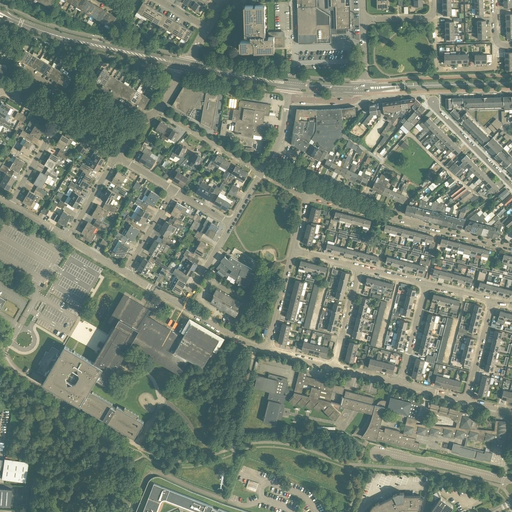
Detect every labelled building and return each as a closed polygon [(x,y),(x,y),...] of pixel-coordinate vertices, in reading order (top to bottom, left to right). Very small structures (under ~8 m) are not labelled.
[(80,0),(76,6),(81,9),(86,0),(80,0)] [(86,0),(81,9),(86,12),(92,2),(87,0),(86,0)] [(195,2),(191,8),(199,13),(203,7),(202,6),(204,3),(197,0),(184,0),(183,3),(187,6),(191,0),(192,1),(193,0),(195,2)] [(316,7),(315,0),(297,0),(297,3),(298,3),(298,8),(298,17),(330,16),(316,7)] [(86,12),(91,15),(97,5),(92,2),(86,12)] [(143,15),(148,5),(143,2),(137,12),(143,15)] [(91,15),(96,18),(102,8),(97,5),(91,15)] [(143,15),(148,18),(153,8),(148,5),(143,15)] [(251,38),(249,38),(249,40),(241,41),(241,51),(254,51),(274,50),(274,48),(284,47),(284,37),(279,37),(278,33),(282,33),(268,33),(269,35),(264,35),(263,5),(245,6),(246,36),(251,36),(251,38)] [(349,6),(345,6),(331,7),(336,7),(336,16),(350,15),(350,6),(349,6)] [(96,18),(101,21),(107,11),(102,8),(96,18)] [(153,8),(148,18),(152,21),(158,11),(153,8)] [(472,9),(472,11),(472,14),(476,14),(476,18),(484,18),(484,8),(475,9),(472,9)] [(101,21),(106,24),(112,14),(107,11),(101,21)] [(157,24),(163,14),(158,11),(152,21),(157,24)] [(112,14),(106,24),(111,27),(117,17),(112,14)] [(162,26),(168,17),(163,14),(157,24),(162,26)] [(330,16),(298,17),(298,35),(298,44),(326,43),(331,43),(330,16)] [(162,26),(167,29),(173,20),(168,17),(162,26)] [(167,29),(172,32),(178,22),(173,20),(167,29)] [(350,20),(336,20),(336,29),(346,29),(351,29),(350,24),(350,20)] [(172,32),(177,35),(183,25),(178,22),(172,32)] [(177,35),(182,38),(188,28),(183,25),(177,35)] [(193,31),(188,28),(182,38),(187,41),(193,31)] [(18,59),(23,62),(28,52),(24,50),(18,59)] [(23,62),(26,64),(32,55),(28,52),(23,62)] [(26,64),(30,66),(36,57),(32,55),(26,64)] [(30,66),(34,69),(40,59),(36,57),(30,66)] [(34,69),(38,71),(44,61),(40,59),(34,69)] [(38,71),(42,73),(48,64),(44,61),(38,71)] [(112,64),(107,63),(106,63),(103,64),(102,64),(99,70),(101,72),(102,70),(103,70),(105,67),(104,67),(105,66),(106,67),(107,67),(108,68),(109,67),(110,68),(110,67),(112,64)] [(42,73),(46,75),(51,66),(48,64),(42,73)] [(46,75),(50,78),(55,68),(51,66),(46,75)] [(50,78),(54,80),(59,70),(55,68),(50,78)] [(58,82),(63,73),(59,70),(54,80),(58,82)] [(101,82),(106,73),(102,70),(101,72),(99,70),(96,75),(98,77),(97,80),(101,82)] [(61,84),(67,75),(63,73),(58,82),(61,84)] [(111,76),(106,73),(101,82),(105,85),(111,76)] [(71,77),(67,75),(61,84),(66,87),(71,77)] [(110,87),(115,78),(111,76),(105,85),(110,87)] [(110,87),(114,90),(119,81),(115,78),(110,87)] [(119,81),(114,90),(118,93),(124,83),(119,81)] [(124,83),(118,93),(123,95),(128,86),(124,83)] [(128,86),(123,95),(127,98),(133,88),(128,86)] [(183,89),(183,88),(172,106),(189,116),(195,106),(196,107),(196,108),(203,109),(201,123),(212,130),(219,93),(206,91),(206,94),(203,93),(204,90),(188,87),(184,86),(183,89)] [(133,88),(127,98),(131,100),(137,91),(133,88)] [(137,91),(131,100),(136,103),(141,94),(137,91)] [(141,94),(136,103),(140,105),(146,96),(141,94)] [(146,96),(140,105),(144,108),(150,99),(146,96)] [(504,109),(504,97),(487,98),(481,98),(464,99),(464,108),(504,107),(504,109)] [(446,99),(446,108),(457,119),(462,114),(459,111),(457,113),(453,108),(453,103),(458,103),(458,106),(463,106),(462,99),(462,98),(446,99)] [(408,108),(407,108),(407,110),(407,111),(408,112),(412,107),(412,106),(417,101),(415,99),(407,100),(408,108)] [(270,105),(240,100),(239,110),(234,109),(232,120),(236,121),(234,132),(241,133),(241,135),(253,137),(254,135),(263,136),(265,124),(263,123),(264,114),(270,115),(270,112),(269,112),(270,105)] [(401,113),(402,111),(401,101),(392,102),(394,122),(401,113)] [(408,112),(409,113),(411,115),(421,104),(417,101),(412,106),(412,107),(408,112)] [(394,122),(392,102),(382,103),(384,115),(388,118),(386,120),(390,122),(381,134),(384,136),(386,133),(390,128),(392,125),(394,122)] [(1,103),(0,105),(0,109),(7,114),(10,108),(1,103)] [(380,110),(377,110),(376,104),(369,105),(370,114),(363,123),(366,125),(373,117),(373,115),(377,114),(377,116),(381,115),(380,110)] [(409,131),(411,129),(418,121),(415,118),(418,114),(419,115),(425,108),(421,104),(411,115),(408,119),(403,124),(402,125),(409,131)] [(341,109),(342,117),(356,115),(355,107),(341,109)] [(4,119),(7,114),(0,109),(0,120),(9,126),(10,123),(5,120),(4,119)] [(317,110),(297,109),(295,119),(316,122),(317,110)] [(329,153),(341,136),(344,132),(342,117),(341,109),(317,110),(316,122),(316,131),(313,137),(311,139),(314,142),(315,143),(319,146),(320,147),(323,149),(328,152),(329,153)] [(23,116),(17,112),(14,118),(20,121),(23,116)] [(490,138),(465,114),(458,120),(462,124),(483,145),(490,138)] [(422,132),(433,122),(429,118),(424,122),(423,121),(419,125),(423,129),(421,131),(422,133),(422,132)] [(316,122),(295,119),(293,133),(313,137),(316,131),(316,122)] [(501,126),(502,125),(496,119),(491,124),(497,130),(501,126)] [(0,125),(1,126),(2,125),(7,129),(9,126),(0,120),(0,125)] [(30,127),(33,129),(41,134),(44,128),(33,122),(30,126),(30,127)] [(161,137),(162,138),(161,140),(163,141),(164,139),(167,134),(164,132),(168,126),(160,122),(156,130),(159,132),(160,131),(163,133),(161,137)] [(432,131),(437,126),(433,122),(422,132),(424,134),(426,132),(427,133),(430,129),(432,131)] [(490,124),(488,127),(494,133),(496,131),(490,124)] [(431,137),(429,139),(430,141),(441,130),(437,126),(432,131),(434,132),(430,136),(431,137)] [(38,139),(41,134),(33,129),(30,134),(28,133),(28,134),(22,130),(21,133),(31,139),(33,136),(38,139)] [(170,135),(167,134),(164,139),(168,141),(169,138),(176,141),(180,134),(173,130),(170,135)] [(439,137),(440,139),(445,134),(441,130),(430,141),(433,143),(439,137)] [(24,140),(26,140),(23,146),(31,151),(34,145),(29,142),(31,139),(21,133),(19,135),(25,139),(24,140)] [(311,139),(313,137),(293,133),(291,144),(304,152),(307,147),(311,139)] [(389,136),(386,133),(384,136),(378,144),(381,146),(387,138),(389,136)] [(440,139),(434,145),(438,149),(449,138),(445,134),(440,139)] [(72,141),(69,139),(69,138),(69,139),(66,137),(65,137),(62,135),(58,140),(69,146),(72,141)] [(484,146),(488,150),(496,141),(493,137),(484,146)] [(449,138),(438,149),(442,152),(444,150),(443,149),(446,145),(448,147),(453,142),(449,138)] [(311,139),(307,147),(304,152),(305,152),(307,153),(307,154),(308,154),(313,157),(314,157),(323,162),(327,152),(323,149),(320,147),(319,146),(318,147),(313,144),(314,142),(311,139)] [(55,146),(60,149),(58,153),(67,158),(69,156),(66,154),(67,153),(66,152),(69,147),(69,146),(58,140),(55,146)] [(500,145),(496,141),(488,150),(491,153),(500,145)] [(446,157),(457,146),(453,142),(448,147),(450,149),(446,152),(447,153),(445,155),(446,157)] [(145,164),(150,157),(152,152),(146,148),(146,147),(143,145),(139,151),(144,153),(140,161),(145,164)] [(503,148),(500,145),(491,153),(495,156),(494,157),(495,157),(503,148)] [(28,156),(31,151),(23,146),(20,151),(18,150),(18,151),(12,147),(11,150),(21,156),(23,153),(28,156)] [(168,156),(170,157),(174,159),(175,156),(180,159),(177,163),(180,165),(184,160),(187,155),(183,153),(186,149),(180,146),(178,149),(177,149),(175,154),(170,152),(168,156)] [(451,157),(455,154),(456,155),(461,150),(457,146),(446,157),(448,158),(450,156),(451,157)] [(507,152),(503,148),(495,157),(498,160),(507,152)] [(329,169),(336,155),(334,154),(333,156),(327,153),(328,152),(323,149),(327,152),(323,162),(325,163),(324,166),(329,169)] [(14,156),(16,157),(13,163),(21,168),(24,162),(19,159),(21,156),(11,150),(9,152),(15,156),(14,156)] [(90,159),(100,165),(104,159),(98,156),(99,154),(94,151),(90,159)] [(510,155),(507,152),(498,160),(502,164),(510,155)] [(58,153),(56,156),(51,153),(48,159),(55,163),(59,166),(61,163),(60,163),(62,158),(66,161),(67,158),(58,153)] [(196,167),(198,164),(199,164),(200,162),(200,161),(199,160),(201,157),(201,155),(199,154),(198,155),(196,154),(194,158),(192,157),(190,160),(187,158),(180,165),(188,170),(190,166),(195,168),(196,167)] [(220,166),(224,159),(218,155),(214,162),(220,166)] [(334,171),(337,165),(340,160),(337,159),(338,156),(336,155),(329,169),(334,171)] [(345,176),(348,170),(345,169),(349,161),(349,162),(351,157),(348,155),(346,160),(340,174),(345,176)] [(448,169),(455,175),(462,168),(470,159),(466,155),(461,160),(463,162),(458,167),(455,163),(448,169)] [(511,160),(511,156),(510,155),(502,164),(505,167),(511,160)] [(150,157),(145,164),(151,168),(156,160),(150,157)] [(44,165),(49,168),(47,171),(57,177),(58,174),(53,171),(53,170),(52,169),(55,163),(48,159),(44,165)] [(97,171),(100,165),(90,159),(87,164),(85,165),(82,163),(80,166),(90,171),(92,168),(97,171)] [(230,163),(224,159),(220,166),(227,169),(230,163)] [(340,166),(337,165),(334,171),(340,174),(346,160),(343,159),(340,166)] [(474,163),(470,159),(462,168),(464,170),(468,167),(469,168),(474,163)] [(452,160),(445,166),(447,168),(454,162),(452,160)] [(0,166),(1,167),(12,173),(13,170),(18,173),(21,168),(13,163),(10,168),(8,167),(8,168),(0,163),(0,166)] [(353,163),(350,171),(348,170),(345,176),(350,179),(353,172),(355,168),(356,165),(353,163)] [(474,163),(469,168),(471,170),(467,174),(468,175),(466,177),(467,178),(470,176),(473,172),(478,168),(474,163)] [(83,171),(79,177),(90,184),(93,178),(88,175),(90,171),(80,166),(79,168),(83,171)] [(236,180),(236,179),(242,170),(236,166),(232,173),(231,174),(228,172),(225,177),(225,178),(228,180),(230,176),(236,180)] [(0,169),(6,174),(3,180),(11,185),(15,179),(10,176),(12,173),(1,167),(0,168),(0,169)] [(177,168),(173,173),(176,175),(173,180),(178,183),(183,175),(178,172),(179,170),(177,168)] [(364,168),(361,176),(358,175),(355,181),(360,183),(365,173),(367,170),(364,168)] [(473,172),(477,177),(482,172),(478,168),(473,172)] [(242,170),(236,179),(243,183),(248,173),(242,170)] [(54,181),(55,179),(57,177),(47,171),(45,175),(40,172),(36,178),(44,182),(49,185),(52,180),(54,181)] [(118,172),(114,177),(123,182),(126,177),(118,172)] [(355,181),(358,175),(353,172),(350,179),(355,181)] [(475,181),(469,187),(473,189),(475,187),(478,184),(486,176),(482,172),(477,177),(479,178),(475,182),(475,181)] [(365,173),(360,183),(366,186),(370,176),(365,173)] [(380,176),(379,179),(377,183),(375,183),(372,189),(377,191),(384,176),(381,174),(380,176)] [(183,175),(178,183),(183,186),(186,181),(189,182),(192,177),(189,175),(188,178),(183,175)] [(382,194),(385,187),(388,181),(385,180),(386,176),(384,176),(377,191),(382,194)] [(486,176),(478,184),(480,187),(484,183),(485,185),(490,180),(486,176)] [(0,185),(8,190),(11,185),(3,180),(0,177),(0,185)] [(81,191),(83,188),(86,189),(90,184),(79,177),(75,184),(77,185),(75,188),(81,191)] [(116,185),(115,188),(125,195),(127,192),(121,189),(121,188),(120,187),(123,182),(114,177),(111,182),(116,185)] [(202,196),(206,189),(208,186),(202,182),(204,179),(201,177),(198,183),(200,185),(196,193),(202,196)] [(41,188),(44,182),(36,178),(33,183),(41,188)] [(422,187),(424,188),(432,182),(428,178),(425,181),(422,187)] [(437,180),(429,188),(432,191),(440,184),(437,180)] [(487,191),(489,189),(494,184),(490,180),(485,185),(483,187),(487,191)] [(452,197),(465,187),(462,184),(449,194),(452,197)] [(499,188),(494,184),(489,189),(494,193),(499,188)] [(208,200),(213,192),(215,189),(211,187),(208,191),(206,189),(202,196),(208,200)] [(385,187),(382,194),(388,196),(391,190),(385,187)] [(406,197),(405,197),(407,193),(404,192),(406,188),(404,187),(401,194),(401,195),(398,201),(403,203),(406,197)] [(452,197),(452,198),(454,201),(460,196),(468,190),(465,187),(452,197)] [(116,201),(119,195),(124,197),(125,195),(115,188),(113,188),(112,191),(108,188),(105,194),(113,199),(116,201)] [(237,192),(231,188),(228,193),(234,196),(237,192)] [(394,188),(393,191),(391,190),(388,196),(393,199),(397,190),(397,189),(394,188)] [(508,191),(506,189),(498,196),(500,198),(508,191)] [(36,190),(33,194),(29,191),(25,196),(36,203),(38,204),(42,197),(44,198),(45,196),(40,192),(36,190)] [(145,195),(148,197),(157,202),(160,196),(148,190),(145,195)] [(401,195),(401,194),(398,193),(399,191),(397,190),(393,199),(398,201),(401,195)] [(468,190),(460,196),(462,199),(470,193),(468,190)] [(69,197),(71,198),(79,202),(82,197),(72,191),(69,197)] [(508,191),(500,198),(502,201),(510,194),(508,191)] [(463,204),(473,196),(471,193),(470,193),(462,199),(460,201),(461,202),(462,202),(463,204)] [(113,199),(105,194),(101,199),(110,204),(113,199)] [(438,195),(434,198),(430,202),(429,206),(428,211),(426,210),(423,219),(428,220),(433,203),(438,199),(440,197),(438,195)] [(22,202),(33,208),(36,203),(25,196),(22,202)] [(157,202),(148,197),(145,202),(143,201),(143,202),(138,198),(136,201),(147,207),(149,204),(153,207),(157,202)] [(214,203),(220,207),(224,200),(218,197),(214,203)] [(75,208),(79,202),(71,198),(68,204),(75,208)] [(423,219),(426,210),(428,203),(426,202),(429,200),(428,198),(424,201),(423,201),(418,218),(423,219)] [(433,203),(428,220),(432,221),(437,204),(439,202),(440,202),(438,199),(433,203)] [(230,204),(224,200),(220,207),(226,211),(230,204)] [(409,206),(407,205),(404,214),(409,215),(412,206),(413,203),(414,204),(415,201),(412,200),(411,202),(410,202),(409,206)] [(418,218),(423,201),(420,200),(418,208),(417,208),(416,208),(414,217),(418,218)] [(134,211),(138,214),(147,219),(150,213),(145,210),(147,207),(136,201),(135,203),(138,205),(134,211)] [(442,205),(443,204),(439,202),(437,204),(432,221),(437,223),(442,205)] [(174,208),(181,213),(195,221),(198,215),(196,214),(194,217),(186,212),(188,209),(177,203),(174,208)] [(437,223),(442,224),(445,211),(446,206),(443,204),(442,205),(437,223)] [(95,211),(103,216),(107,211),(98,205),(95,211)] [(416,205),(415,207),(412,206),(409,215),(414,217),(416,208),(417,208),(417,205),(416,205)] [(446,225),(451,226),(454,214),(455,210),(454,208),(454,207),(454,206),(451,208),(450,210),(446,225)] [(466,220),(463,219),(465,213),(466,210),(467,210),(469,209),(467,206),(461,209),(461,211),(456,227),(461,229),(466,220)] [(312,207),(310,214),(319,216),(321,210),(312,207)] [(181,213),(174,208),(171,214),(178,218),(181,213)] [(442,224),(446,225),(450,210),(449,212),(445,211),(442,224)] [(60,217),(67,221),(71,216),(63,211),(60,217)] [(103,216),(95,211),(91,216),(100,221),(103,216)] [(457,214),(454,214),(451,226),(456,227),(461,211),(458,211),(457,214)] [(479,216),(477,213),(476,213),(468,219),(468,220),(466,220),(461,229),(470,231),(473,222),(479,216)] [(144,224),(147,219),(138,214),(135,219),(144,224)] [(319,216),(310,214),(309,220),(317,222),(319,216)] [(470,231),(475,232),(479,223),(486,217),(483,214),(479,216),(473,222),(470,231)] [(487,215),(486,217),(479,223),(475,232),(481,234),(484,225),(491,219),(487,215)] [(64,227),(67,221),(60,217),(57,222),(64,227)] [(130,224),(132,221),(126,218),(124,217),(123,219),(125,220),(129,223),(125,229),(137,236),(140,230),(132,226),(132,225),(130,224)] [(503,227),(502,226),(505,223),(508,227),(511,223),(511,217),(509,220),(507,217),(501,223),(495,228),(492,236),(497,238),(500,231),(502,232),(503,227)] [(170,219),(168,222),(166,221),(163,227),(170,232),(174,234),(178,228),(174,226),(174,225),(181,229),(183,226),(176,222),(170,219)] [(176,222),(183,226),(188,230),(190,227),(184,224),(177,219),(176,222)] [(365,219),(364,226),(363,226),(363,229),(369,230),(369,227),(370,227),(371,221),(365,219)] [(481,234),(486,235),(490,226),(495,221),(493,219),(492,220),(491,219),(484,225),(481,234)] [(490,226),(486,235),(492,236),(495,228),(501,223),(499,220),(494,224),(495,225),(493,227),(490,226)] [(85,228),(93,233),(96,228),(98,228),(104,231),(105,228),(100,225),(95,222),(93,225),(88,222),(85,228)] [(209,222),(206,227),(216,233),(219,227),(216,226),(214,224),(209,222)] [(308,224),(306,231),(315,233),(317,224),(311,223),(311,225),(308,224)] [(213,239),(216,233),(206,227),(204,226),(200,232),(197,231),(196,234),(201,237),(204,233),(213,239)] [(171,238),(168,236),(170,232),(163,227),(160,233),(165,236),(162,239),(172,245),(173,242),(170,240),(171,238)] [(96,235),(93,233),(85,228),(81,233),(84,235),(83,238),(91,243),(96,235)] [(137,236),(125,229),(121,235),(118,232),(116,235),(122,238),(126,241),(128,238),(134,241),(137,236)] [(315,233),(306,231),(304,237),(313,239),(315,233)] [(197,240),(200,242),(197,247),(205,252),(208,246),(202,242),(202,241),(200,239),(201,237),(196,234),(194,236),(198,238),(197,240)] [(427,235),(426,242),(430,243),(429,249),(428,252),(425,251),(424,254),(431,256),(434,244),(432,243),(433,237),(427,235)] [(312,245),(312,242),(315,243),(316,242),(316,241),(315,240),(313,239),(304,237),(303,243),(312,245)] [(155,240),(152,246),(159,250),(163,252),(167,245),(170,247),(172,245),(162,239),(160,243),(155,240)] [(448,240),(446,247),(445,250),(451,251),(454,242),(448,240)] [(118,247),(127,253),(130,247),(121,242),(118,247)] [(460,243),(454,242),(451,251),(451,252),(457,253),(458,250),(460,243)] [(326,251),(332,252),(334,246),(327,244),(326,251)] [(466,245),(464,251),(463,254),(469,255),(470,253),(472,246),(466,245)] [(159,250),(152,246),(149,251),(156,256),(159,250)] [(205,252),(197,247),(195,246),(191,253),(186,250),(185,252),(196,259),(197,260),(199,256),(202,257),(205,252)] [(332,252),(338,254),(340,247),(334,246),(332,252)] [(120,260),(122,257),(124,258),(127,253),(118,247),(115,253),(113,252),(111,255),(120,260)] [(338,254),(345,256),(347,249),(340,247),(338,254)] [(477,248),(476,254),(475,257),(481,259),(482,256),(483,249),(477,248)] [(345,256),(351,257),(353,251),(347,249),(345,256)] [(351,257),(358,259),(360,252),(353,251),(351,257)] [(180,262),(183,264),(194,270),(197,265),(194,263),(196,259),(185,252),(183,255),(184,256),(180,262)] [(358,259),(364,260),(366,254),(360,252),(358,259)] [(364,260),(371,262),(373,256),(366,254),(364,260)] [(504,254),(502,261),(501,264),(507,266),(508,262),(510,256),(504,254)] [(251,270),(253,271),(253,270),(252,270),(252,269),(248,266),(239,262),(235,259),(229,256),(227,258),(225,256),(221,261),(222,262),(216,269),(219,271),(217,272),(223,277),(225,275),(227,277),(230,274),(233,275),(233,276),(233,277),(234,277),(235,277),(238,278),(236,283),(239,284),(238,286),(245,288),(246,286),(249,287),(251,279),(253,280),(255,274),(250,272),(251,270)] [(373,256),(371,262),(377,264),(379,257),(373,256)] [(144,259),(141,264),(149,269),(152,263),(153,264),(154,263),(166,270),(167,267),(161,264),(155,260),(150,257),(148,261),(144,259)] [(385,264),(392,265),(393,259),(387,257),(385,264)] [(393,259),(392,265),(398,267),(400,260),(393,259)] [(400,260),(398,267),(405,268),(406,262),(400,260)] [(299,268),(303,269),(302,271),(305,272),(305,270),(307,263),(301,261),(299,268)] [(406,262),(405,268),(411,270),(413,264),(406,262)] [(428,267),(429,265),(426,264),(420,262),(419,265),(418,272),(424,273),(426,267),(428,267)] [(307,263),(305,270),(312,272),(314,264),(307,263)] [(149,269),(141,264),(138,270),(145,274),(149,269)] [(191,276),(194,270),(183,264),(180,269),(178,268),(177,269),(175,268),(174,271),(183,277),(185,273),(191,276)] [(314,264),(312,272),(319,273),(320,266),(314,264)] [(418,272),(419,265),(413,264),(411,270),(418,272)] [(320,266),(319,273),(325,275),(327,268),(320,266)] [(432,275),(439,277),(441,270),(434,269),(433,273),(432,275)] [(445,279),(447,272),(441,270),(439,277),(445,279)] [(447,270),(447,272),(445,279),(452,280),(454,272),(447,270)] [(172,274),(176,276),(172,283),(183,289),(186,283),(181,280),(183,277),(174,271),(172,274)] [(342,271),(340,278),(348,280),(350,273),(342,271)] [(460,275),(460,273),(454,272),(452,280),(458,282),(460,275)] [(466,277),(460,275),(458,282),(464,284),(466,277)] [(473,279),(472,278),(466,277),(464,284),(471,285),(473,279)] [(338,281),(340,282),(339,285),(346,286),(348,280),(340,278),(339,278),(338,281)] [(365,285),(372,287),(374,279),(367,278),(365,285)] [(374,279),(372,287),(378,288),(380,281),(374,279)] [(295,281),(294,287),(303,289),(304,283),(295,281)] [(380,281),(378,288),(378,292),(384,293),(385,290),(387,283),(380,281)] [(172,285),(170,289),(180,295),(183,289),(172,283),(171,285),(172,285)] [(393,284),(387,283),(385,290),(392,292),(393,284)] [(484,291),(486,284),(480,283),(478,289),(484,291)] [(493,286),(486,284),(484,291),(491,292),(492,286),(493,286)] [(339,285),(338,288),(336,288),(335,291),(345,293),(346,286),(339,285)] [(493,286),(492,286),(491,292),(497,294),(499,288),(493,286)] [(294,287),(292,293),(301,295),(303,289),(294,287)] [(409,288),(408,292),(407,292),(406,295),(407,295),(414,297),(416,290),(409,288)] [(504,296),(505,289),(499,288),(497,294),(504,296)] [(214,297),(210,302),(235,317),(238,312),(238,311),(237,311),(239,309),(238,308),(241,303),(217,289),(213,294),(214,295),(213,297),(214,297)] [(334,294),(336,294),(335,298),(343,300),(345,293),(335,291),(334,294)] [(292,293),(291,299),(300,301),(301,295),(292,293)] [(405,301),(413,303),(414,297),(407,295),(405,301)] [(438,303),(440,296),(433,295),(432,302),(438,303)] [(47,377),(43,384),(49,388),(50,388),(52,389),(51,389),(52,390),(52,389),(52,390),(53,390),(71,401),(72,401),(72,400),(75,401),(74,402),(73,402),(74,402),(74,403),(81,406),(84,407),(83,408),(103,420),(104,419),(108,421),(108,422),(114,426),(113,428),(127,436),(128,434),(134,438),(136,435),(139,436),(141,432),(139,431),(140,429),(142,430),(144,427),(142,425),(144,422),(138,418),(139,416),(125,408),(124,410),(117,406),(116,409),(115,408),(112,406),(111,406),(113,404),(93,392),(92,392),(90,391),(97,380),(107,386),(119,364),(126,369),(127,366),(129,363),(122,359),(131,345),(166,366),(173,370),(180,374),(184,367),(189,360),(203,368),(215,347),(215,346),(219,340),(191,324),(187,332),(186,332),(183,337),(146,316),(149,309),(128,296),(112,324),(118,327),(108,345),(101,341),(98,346),(104,350),(96,364),(65,346),(61,353),(62,353),(60,356),(57,354),(57,353),(56,356),(56,359),(55,359),(54,360),(53,360),(52,360),(49,366),(49,367),(49,368),(50,368),(50,369),(48,371),(45,373),(46,374),(46,373),(49,375),(47,378),(47,377)] [(445,305),(447,298),(440,296),(438,303),(445,305)] [(361,304),(368,306),(369,299),(362,297),(361,304)] [(451,307),(453,299),(447,298),(445,305),(451,307)] [(291,299),(289,305),(298,308),(300,301),(291,299)] [(460,301),(453,299),(451,307),(458,308),(460,301)] [(403,308),(411,310),(413,303),(405,301),(403,308)] [(334,304),(333,307),(332,306),(331,310),(332,310),(340,312),(341,305),(334,304)] [(366,312),(368,306),(361,304),(359,310),(366,312)] [(289,305),(288,311),(297,314),(298,308),(289,305)] [(473,312),(481,313),(482,307),(475,305),(473,312)] [(409,316),(411,310),(403,308),(402,314),(409,316)] [(338,319),(340,312),(332,310),(331,317),(338,319)] [(369,313),(366,312),(359,310),(357,317),(365,319),(368,319),(369,313)] [(297,314),(288,311),(286,318),(295,320),(297,314)] [(498,319),(505,320),(506,313),(500,311),(498,319)] [(481,313),(473,312),(472,318),(479,320),(481,313)] [(429,314),(427,321),(434,322),(436,316),(429,314)] [(331,317),(330,320),(328,319),(327,323),(329,323),(336,325),(338,319),(331,317)] [(365,319),(357,317),(356,323),(363,325),(365,319)] [(477,327),(479,320),(472,318),(470,325),(477,327)] [(399,327),(406,329),(408,322),(400,320),(399,327)] [(434,322),(427,321),(425,327),(432,329),(434,322)] [(335,332),(336,325),(329,323),(327,330),(335,332)] [(354,330),(361,332),(363,325),(356,323),(354,330)] [(282,324),(281,330),(290,332),(291,326),(282,324)] [(458,332),(467,334),(468,330),(462,329),(463,325),(460,325),(458,332)] [(476,333),(477,327),(470,325),(468,331),(476,333)] [(395,333),(397,333),(404,335),(406,329),(399,327),(397,326),(395,333)] [(432,329),(425,327),(424,334),(431,336),(432,329)] [(290,332),(281,330),(279,336),(288,338),(290,332)] [(360,338),(361,332),(354,330),(352,337),(360,338)] [(495,331),(493,337),(501,339),(502,333),(495,331)] [(467,337),(465,344),(473,346),(474,339),(471,338),(472,335),(467,334),(458,332),(456,341),(458,342),(459,339),(460,335),(467,337)] [(396,337),(395,340),(403,342),(404,335),(397,333),(396,337)] [(431,336),(424,334),(422,340),(429,342),(431,336)] [(287,345),(288,338),(279,336),(278,342),(287,345)] [(493,337),(492,344),(499,346),(501,339),(493,337)] [(401,349),(403,342),(395,340),(394,347),(401,349)] [(429,342),(422,340),(420,347),(428,349),(429,342)] [(301,351),(308,352),(310,344),(304,342),(301,351)] [(350,342),(348,348),(357,350),(358,344),(350,342)] [(314,354),(316,345),(310,344),(308,352),(314,354)] [(471,352),(473,346),(465,344),(464,350),(471,352)] [(497,352),(499,346),(492,344),(490,351),(497,352)] [(320,355),(322,347),(316,345),(314,354),(320,355)] [(328,348),(322,347),(320,355),(326,357),(328,348)] [(428,349),(420,347),(419,353),(426,355),(428,349)] [(357,350),(348,348),(347,354),(355,357),(357,350)] [(469,359),(471,352),(464,350),(462,357),(469,359)] [(496,359),(497,352),(490,351),(488,357),(496,359)] [(354,363),(355,357),(347,354),(345,361),(354,363)] [(376,360),(374,369),(380,371),(383,362),(380,361),(381,357),(380,356),(381,354),(378,354),(376,360)] [(468,365),(469,359),(462,357),(460,363),(468,365)] [(494,365),(496,359),(488,357),(487,364),(494,365)] [(435,361),(426,358),(425,362),(430,363),(431,364),(431,367),(433,367),(435,361)] [(374,369),(376,360),(370,359),(368,367),(374,369)] [(416,359),(415,365),(423,367),(425,361),(416,359)] [(383,362),(380,371),(387,372),(389,363),(383,362)] [(393,374),(395,365),(389,363),(387,372),(393,374)] [(492,372),(494,365),(487,364),(485,370),(492,372)] [(423,367),(415,365),(413,371),(422,373),(423,367)] [(287,382),(287,379),(269,374),(268,378),(257,375),(254,388),(269,392),(267,400),(268,400),(263,422),(276,425),(277,419),(281,420),(285,404),(284,404),(285,398),(289,399),(294,404),(294,405),(297,401),(302,406),(302,407),(306,403),(311,408),(310,409),(314,405),(319,410),(318,411),(319,411),(322,408),(329,414),(328,415),(334,420),(341,413),(339,412),(341,406),(370,413),(370,415),(373,415),(375,404),(375,405),(372,404),(374,398),(346,391),(342,404),(330,401),(333,392),(343,395),(345,387),(334,385),(335,384),(306,377),(307,373),(298,371),(298,372),(299,372),(295,391),(287,389),(288,382),(287,382)] [(420,380),(422,373),(413,371),(411,377),(420,380)] [(40,383),(43,378),(32,372),(30,376),(40,383)] [(441,386),(443,377),(436,376),(434,384),(441,386)] [(483,376),(481,382),(490,384),(491,378),(483,376)] [(441,386),(447,387),(449,379),(443,377),(441,386)] [(449,379),(447,387),(453,389),(455,380),(449,379)] [(461,382),(455,380),(453,389),(459,391),(461,382)] [(490,384),(481,382),(479,388),(488,390),(490,384)] [(487,396),(488,390),(479,388),(478,394),(487,396)] [(507,401),(510,392),(503,390),(501,399),(507,401)] [(490,461),(490,462),(497,464),(499,455),(497,455),(497,452),(493,451),(492,454),(489,453),(490,448),(486,447),(485,452),(466,447),(468,438),(485,442),(485,441),(493,442),(496,443),(496,447),(505,448),(508,422),(496,421),(496,419),(495,419),(494,431),(477,429),(478,417),(472,417),(472,413),(459,412),(460,411),(461,411),(428,402),(428,408),(430,409),(429,410),(433,411),(432,413),(445,416),(448,417),(452,419),(454,420),(454,421),(454,420),(457,421),(456,427),(416,424),(422,401),(392,393),(387,409),(408,415),(403,433),(403,435),(404,433),(412,435),(416,436),(416,434),(417,434),(429,437),(430,435),(437,437),(438,437),(438,435),(443,436),(455,439),(455,437),(463,439),(464,437),(466,438),(464,447),(461,446),(453,444),(451,451),(452,451),(459,453),(458,454),(458,455),(458,454),(472,458),(473,458),(476,459),(475,459),(476,459),(483,460),(483,461),(483,459),(490,461)] [(415,442),(417,434),(416,434),(416,436),(412,435),(404,433),(403,435),(403,433),(400,432),(400,431),(385,428),(384,432),(379,430),(386,401),(387,401),(384,400),(383,400),(382,400),(381,400),(380,401),(379,401),(378,402),(377,403),(377,405),(376,405),(375,405),(376,404),(375,404),(373,415),(370,415),(369,417),(368,418),(368,419),(368,420),(367,421),(366,423),(366,424),(365,425),(365,426),(364,427),(363,428),(362,429),(361,430),(365,433),(362,436),(362,437),(362,436),(418,450),(419,443),(415,442)] [(4,459),(1,479),(25,483),(28,462),(4,459)] [(249,480),(246,487),(256,491),(258,484),(249,480)] [(227,511),(218,509),(218,510),(212,508),(213,507),(154,484),(142,511),(227,511)] [(0,506),(10,507),(11,489),(0,488),(0,506)] [(393,497),(384,501),(380,503),(379,502),(375,504),(375,505),(374,506),(379,511),(396,511),(401,510),(400,509),(403,509),(420,509),(420,504),(422,504),(424,498),(420,497),(420,496),(404,496),(404,493),(400,493),(400,494),(397,494),(397,493),(393,495),(393,497)] [(449,511),(453,507),(441,498),(430,511),(449,511)]
